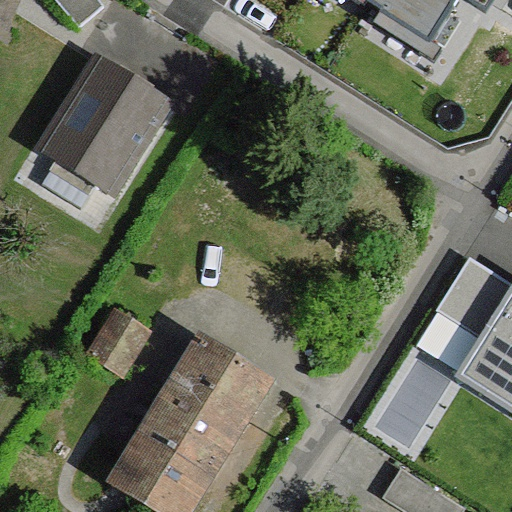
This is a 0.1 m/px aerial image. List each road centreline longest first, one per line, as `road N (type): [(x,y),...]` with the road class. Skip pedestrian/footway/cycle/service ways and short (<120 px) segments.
road 1 (residential): [(485,190),(282,511)]
road 2 (residential): [(180,0),(485,190)]
